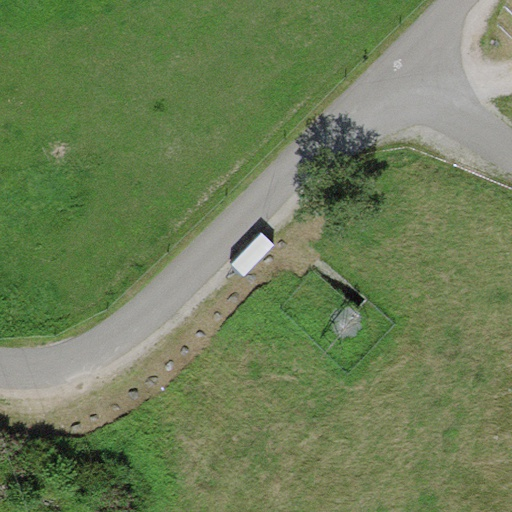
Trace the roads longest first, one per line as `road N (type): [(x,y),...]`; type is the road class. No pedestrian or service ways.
road 1 (unclassified): [(0,370),(28,376),(112,354),(399,72)]
road 2 (track): [(0,464),(112,354)]
